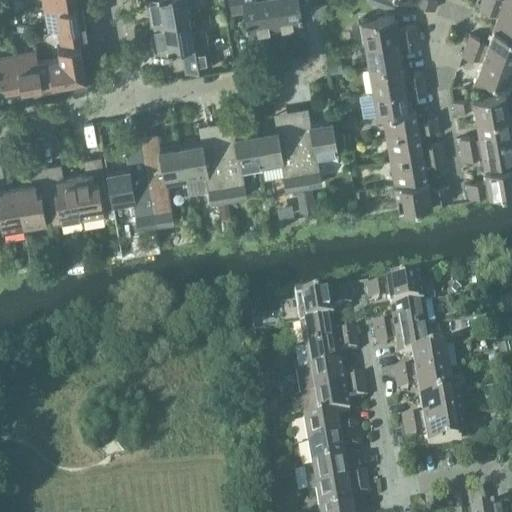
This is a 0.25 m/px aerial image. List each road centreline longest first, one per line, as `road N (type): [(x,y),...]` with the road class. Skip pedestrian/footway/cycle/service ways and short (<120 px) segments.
road 1 (residential): [(394,511),(356,286)]
road 2 (residential): [(464,199),(441,72),(441,32),(453,0)]
road 3 (residential): [(126,98),(304,68)]
road 4 (residential): [(0,121),(126,98)]
